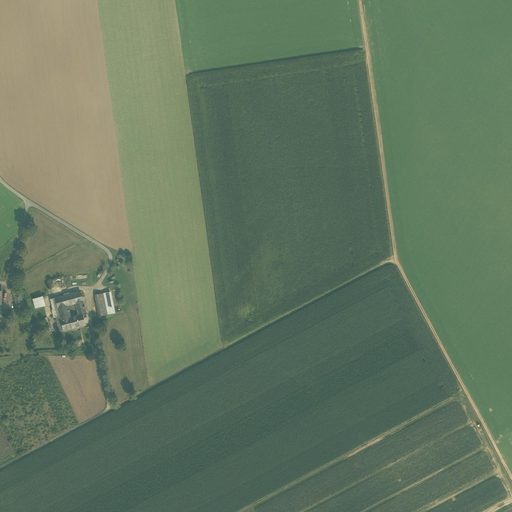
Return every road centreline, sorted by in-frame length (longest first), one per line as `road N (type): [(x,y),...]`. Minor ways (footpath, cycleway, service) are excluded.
road 1 (track): [(511,478),(395,258),(359,0)]
road 2 (unclassified): [(395,258),(0,468)]
road 3 (unclassified): [(0,180),(107,250),(109,265),(95,288)]
